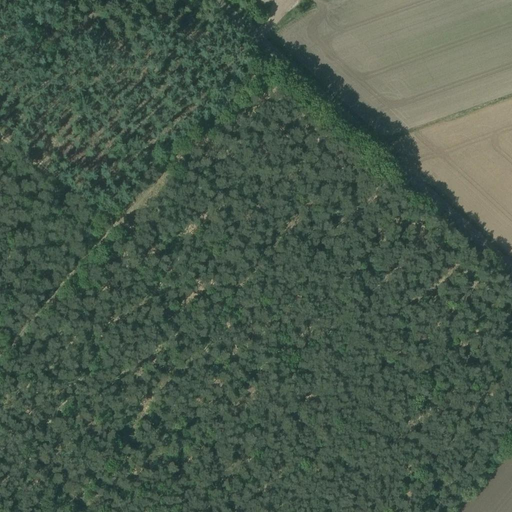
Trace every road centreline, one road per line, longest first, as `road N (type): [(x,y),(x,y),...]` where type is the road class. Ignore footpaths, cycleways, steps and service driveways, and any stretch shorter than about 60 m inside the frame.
road 1 (track): [(0,132),(457,494)]
road 2 (unclassified): [(511,269),(221,0)]
